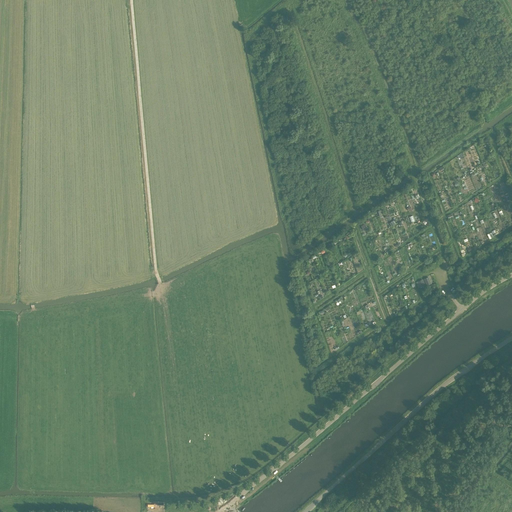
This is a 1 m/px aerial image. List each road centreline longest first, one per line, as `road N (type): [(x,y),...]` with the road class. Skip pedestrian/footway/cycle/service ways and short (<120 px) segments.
road 1 (unclassified): [(228,504),(461,308),(511,275)]
road 2 (track): [(130,0),(160,284)]
road 3 (unclassified): [(307,511),(453,379),(511,338)]
